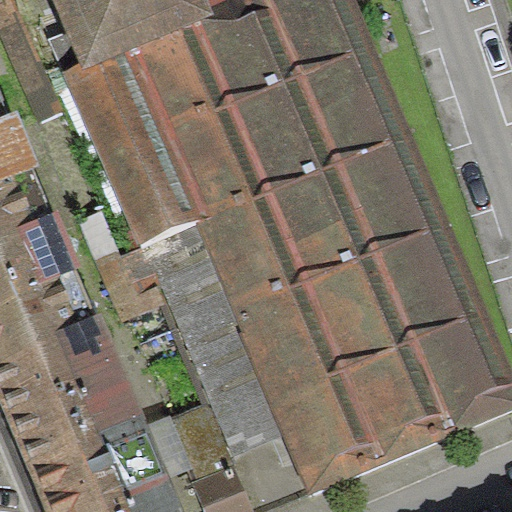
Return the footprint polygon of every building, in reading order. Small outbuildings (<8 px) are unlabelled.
[(210,0),(56,0),(67,26),(49,34),(157,291),(224,449),(281,426),(305,483),(511,396),(511,389),(347,0),(215,0),(211,2),(210,0)] [(0,6),(0,32),(34,113),(56,104),(12,1),(0,6)] [(34,113),(75,211),(97,201),(56,104),(34,113)] [(6,123),(0,125),(0,239),(31,227),(10,177),(25,170),(6,123)] [(139,299),(97,201),(75,211),(117,308),(139,299)] [(50,220),(31,227),(0,239),(0,358),(72,329),(48,269),(67,262),(50,220)] [(224,449),(157,291),(139,299),(182,401),(162,410),(205,511),(249,511),(251,511),(224,449)] [(92,321),(72,329),(0,358),(0,400),(27,466),(133,423),(92,321)] [(169,511),(133,423),(27,466),(45,511),(169,511)]
